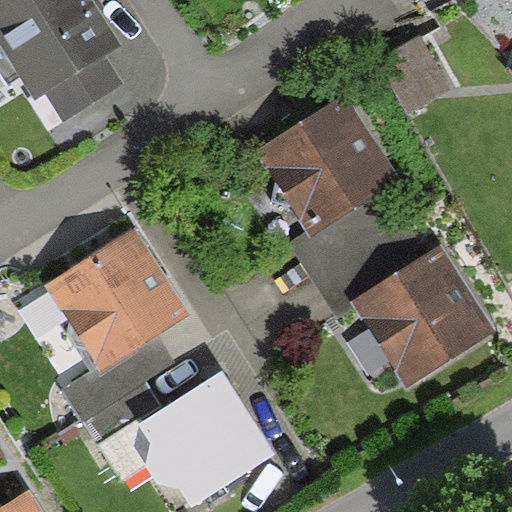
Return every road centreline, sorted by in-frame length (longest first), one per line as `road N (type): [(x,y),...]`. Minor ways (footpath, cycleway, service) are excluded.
road 1 (residential): [(0,231),(207,96),(147,0)]
road 2 (tertiary): [(384,511),(511,441)]
